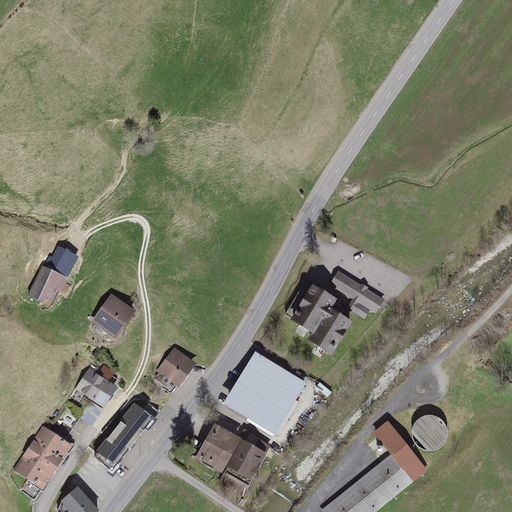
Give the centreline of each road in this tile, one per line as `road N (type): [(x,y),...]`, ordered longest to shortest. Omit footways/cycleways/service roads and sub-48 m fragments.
road 1 (secondary): [(452,0),(157,455)]
road 2 (track): [(406,388),(307,511)]
